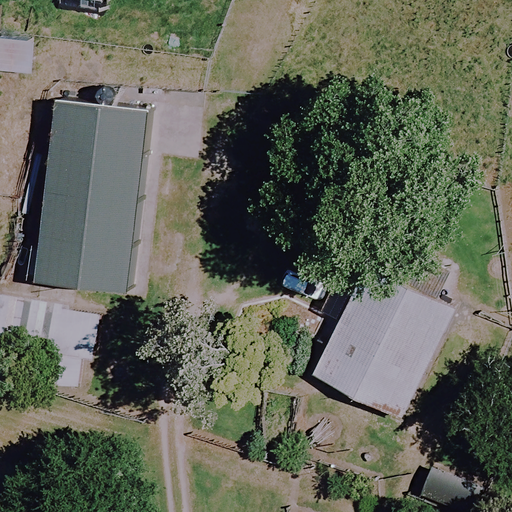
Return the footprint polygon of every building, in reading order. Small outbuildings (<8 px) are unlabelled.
[(43,37),(4,36),(3,71),(42,72),(43,37)] [(158,112),(71,101),(50,280),(137,290),(158,112)] [(363,263),(291,224),(277,249),(349,288),(363,263)] [(465,303),(380,262),(340,342),(426,384),(465,303)] [(28,297),(0,292),(0,343),(21,347),(28,297)] [(87,381),(88,361),(101,362),(105,305),(92,304),(37,300),(31,377),(87,381)]
